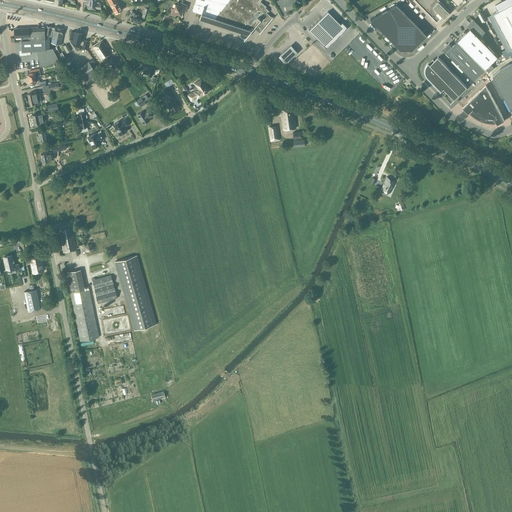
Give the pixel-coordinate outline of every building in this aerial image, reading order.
[(97,0),(85,0),(85,1),(88,1),(87,8),(101,9),(101,4),(99,3),(100,2),(98,2),(97,0)] [(267,12),(268,10),(269,10),(265,7),(267,6),(260,1),(261,0),(195,0),(196,1),(195,2),(193,10),(193,11),(201,14),(200,19),(242,33),(242,34),(245,35),(245,34),(248,34),(254,28),(267,12)] [(398,0),(423,25),(424,24),(428,28),(432,24),(427,20),(425,21),(420,16),(415,11),(417,9),(408,0),(398,0)] [(444,19),(445,17),(449,13),(448,11),(448,10),(449,11),(449,10),(438,0),(415,0),(437,22),(442,17),(444,19)] [(498,11),(493,14),(511,48),(511,0),(505,0),(495,5),(498,11)] [(118,2),(111,6),(115,14),(122,10),(118,2)] [(172,8),(170,14),(176,16),(176,14),(181,15),(183,10),(185,11),(187,5),(181,3),(180,6),(175,4),(174,9),(172,8)] [(412,50),(427,35),(396,4),(370,19),(400,50),(412,50)] [(147,18),(150,9),(144,7),(142,17),(147,18)] [(341,25),(328,11),(323,16),(328,21),(314,36),(322,43),(332,33),(337,38),(347,28),(343,24),(341,25)] [(138,14),(138,13),(133,12),(130,21),(141,24),(143,18),(139,17),(139,16),(138,15),(138,14)] [(272,17),(267,12),(254,28),(260,33),(259,34),(274,17),(273,17),(272,17)] [(471,28),(458,41),(452,47),(449,44),(444,49),(453,59),(474,80),(498,56),(479,37),(484,32),(473,20),(468,26),(471,28)] [(58,59),(54,51),(53,48),(50,49),(49,36),(45,35),(45,34),(46,28),(45,28),(45,27),(30,28),(30,29),(29,29),(29,28),(18,28),(17,28),(16,28),(15,29),(14,29),(15,38),(21,37),(22,52),(37,51),(40,66),(60,61),(58,59)] [(59,28),(55,27),(51,43),(56,44),(61,45),(64,29),(59,28)] [(74,33),(71,32),(69,39),(73,39),(72,42),(80,44),(82,34),(75,32),(75,33),(74,33)] [(101,60),(111,53),(103,41),(93,48),(101,60)] [(291,44),(279,56),(282,60),(286,64),(298,52),(295,48),(291,44)] [(113,67),(123,61),(117,53),(108,60),(113,67)] [(64,64),(72,59),(70,56),(62,61),(64,64)] [(451,102),(459,95),(467,87),(438,57),(430,65),(429,64),(428,64),(427,65),(427,66),(426,67),(426,68),(426,69),(426,70),(426,71),(426,72),(426,73),(426,74),(427,75),(427,76),(441,90),(440,91),(451,102)] [(142,75),(143,74),(148,75),(152,77),(154,68),(150,67),(148,67),(150,62),(142,59),(141,65),(138,73),(142,75)] [(511,109),(511,62),(500,69),(493,75),(511,110),(511,109)] [(87,85),(99,76),(90,65),(88,67),(93,73),(87,77),(79,68),(77,70),(87,85)] [(28,73),(28,75),(27,75),(28,78),(29,78),(35,77),(34,70),(29,71),(30,73),(28,73)] [(38,76),(35,77),(29,78),(30,83),(32,83),(33,84),(40,83),(38,76)] [(197,86),(195,87),(194,89),(195,91),(194,92),(194,91),(188,95),(191,101),(199,96),(199,97),(207,92),(207,91),(208,90),(201,80),(195,83),(197,86)] [(179,85),(184,93),(188,90),(183,83),(179,85)] [(486,85),(481,90),(463,107),(469,114),(470,112),(472,114),(474,115),(476,117),(478,118),(480,119),(482,120),(484,121),(487,122),(489,122),(492,122),(494,122),(496,122),(497,124),(505,120),(486,85)] [(163,99),(167,106),(168,107),(171,112),(176,109),(175,108),(178,106),(175,101),(174,99),(175,98),(167,87),(162,90),(167,97),(163,99)] [(36,91),(32,92),(32,93),(28,94),(30,104),(35,103),(38,103),(36,95),(36,91)] [(283,130),(296,128),(293,108),(280,110),(283,130)] [(148,117),(149,116),(150,117),(153,115),(150,110),(145,113),(143,111),(137,115),(143,124),(150,120),(148,117)] [(43,121),(41,113),(32,115),(34,123),(43,121)] [(81,128),(87,127),(84,113),(78,114),(81,128)] [(113,125),(120,135),(127,131),(125,127),(131,123),(127,118),(121,121),(120,120),(113,125)] [(270,141),(280,140),(278,125),(268,127),(270,141)] [(302,131),(293,132),(294,139),(303,138),(302,131)] [(45,132),(39,133),(39,135),(37,136),(38,141),(40,140),(40,141),(41,141),(46,140),(45,135),(47,134),(46,132),(45,132)] [(90,143),(93,148),(101,144),(100,141),(104,139),(101,132),(97,134),(96,133),(87,137),(88,139),(88,140),(88,141),(88,142),(89,143),(90,143)] [(53,160),(52,157),(51,152),(41,154),(42,162),(53,160)] [(382,189),(391,193),(396,182),(387,178),(382,189)] [(71,224),(55,228),(56,235),(60,234),(64,252),(77,249),(71,224)] [(93,244),(88,243),(84,247),(86,252),(91,253),(94,249),(93,244)] [(33,273),(44,271),(40,254),(29,257),(33,273)] [(15,267),(16,270),(20,269),(18,263),(14,264),(13,263),(14,262),(13,260),(12,255),(4,257),(6,269),(7,269),(8,272),(12,271),(11,268),(15,267)] [(134,330),(156,324),(137,255),(115,262),(117,269),(116,269),(117,271),(134,330)] [(92,281),(97,304),(118,298),(111,275),(92,281)] [(89,288),(70,292),(80,341),(99,337),(89,288)] [(28,311),(40,308),(36,289),(24,291),(28,311)] [(165,397),(164,391),(151,395),(153,400),(165,397)]
